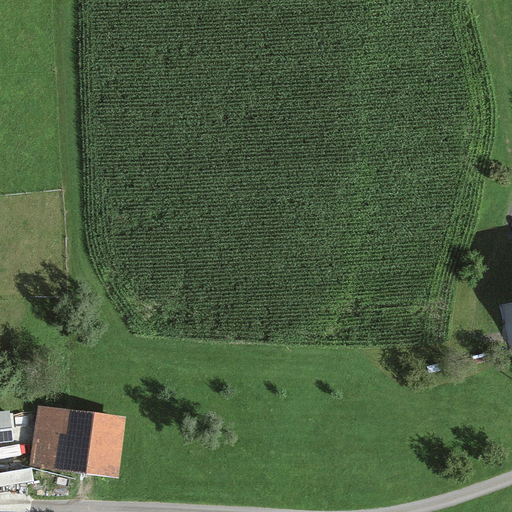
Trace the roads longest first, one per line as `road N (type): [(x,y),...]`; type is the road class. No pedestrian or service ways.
road 1 (track): [(174,511),(0,505)]
road 2 (track): [(511,477),(389,511)]
